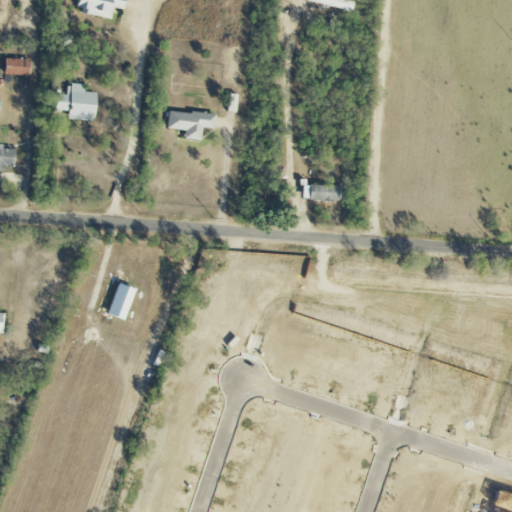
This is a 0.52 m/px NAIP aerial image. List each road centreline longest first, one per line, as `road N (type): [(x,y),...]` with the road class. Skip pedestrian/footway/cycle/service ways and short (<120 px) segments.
road 1 (residential): [(0,216),(511,253)]
road 2 (residential): [(203,511),(252,388),(511,471)]
